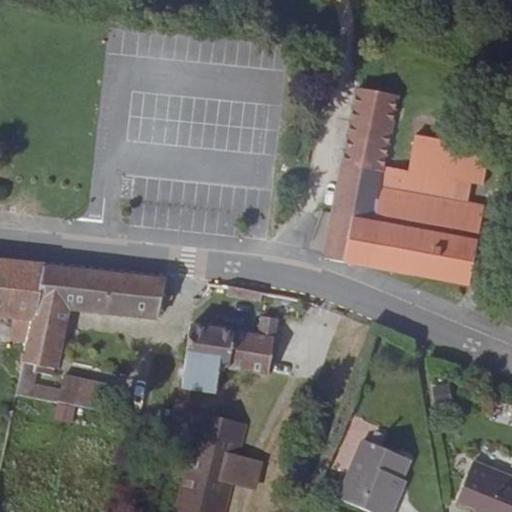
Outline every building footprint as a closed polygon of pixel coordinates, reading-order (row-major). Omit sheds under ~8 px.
[(250,43),(247,94),(283,95),(285,44),(250,43)] [(370,221),(376,185),(380,166),(394,93),(358,87),(343,164),(340,164),(331,214),(323,255),(363,262),(370,221)] [(380,166),(376,185),(449,198),(453,178),(462,180),(476,182),(482,147),(408,134),(402,170),(380,166)] [(453,178),(449,198),(458,200),(462,180),(453,178)] [(449,198),(376,185),(370,221),(363,266),(466,285),(479,203),(458,200),(449,198)] [(167,279),(24,263),(0,260),(0,313),(9,315),(7,334),(27,337),(15,393),(58,402),(55,417),(74,422),(77,406),(103,411),(108,382),(62,372),(59,388),(34,382),(36,371),(51,374),(65,308),(157,316),(167,279)] [(232,286),(205,283),(204,290),(257,299),(257,303),(275,306),(277,297),(232,286)] [(268,373),(276,322),(257,319),(254,336),(189,326),(178,402),(175,402),(171,419),(161,418),(158,431),(167,433),(183,436),(188,419),(194,404),(190,402),(193,391),(214,394),(219,368),(268,373)] [(186,467),(182,497),(181,503),(238,510),(243,471),(246,445),(250,411),(194,404),(188,419),(195,420),(193,436),(189,436),(188,452),(191,452),(190,468),(186,467)] [(167,433),(153,494),(182,497),(186,467),(190,468),(191,452),(188,452),(189,436),(193,436),(195,420),(188,419),(183,436),(167,433)] [(394,495),(400,480),(408,461),(363,442),(339,500),(368,511),(391,511),(398,497),(394,495)] [(271,448),(246,445),(243,471),(268,475),(271,448)] [(511,511),(511,479),(478,465),(463,502),(476,508),(474,511),(511,511)] [(404,483),(400,480),(394,495),(398,497),(404,483)]
